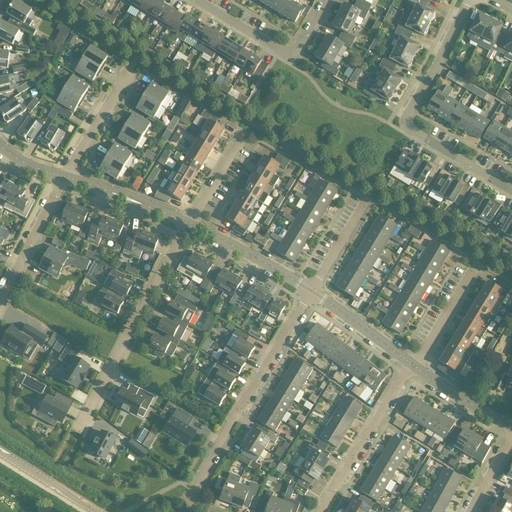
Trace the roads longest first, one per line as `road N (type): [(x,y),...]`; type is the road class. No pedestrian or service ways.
road 1 (residential): [(511,195),(407,123),(470,0)]
road 2 (residential): [(209,511),(193,489),(310,292)]
road 3 (residential): [(78,432),(185,223)]
road 4 (residential): [(322,511),(410,363)]
road 5 (residential): [(325,0),(283,53),(195,0)]
road 6 (residential): [(310,292),(185,223)]
road 7 (residential): [(0,303),(62,176)]
road 8 (residential): [(185,223),(62,176)]
road 9 (residential): [(62,176),(126,71)]
road 10 (residential): [(410,363),(310,292)]
